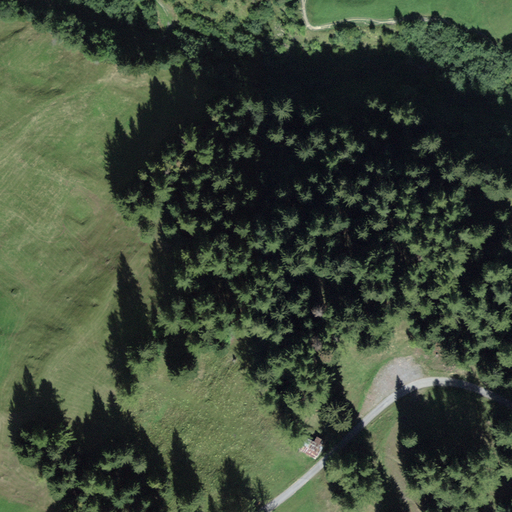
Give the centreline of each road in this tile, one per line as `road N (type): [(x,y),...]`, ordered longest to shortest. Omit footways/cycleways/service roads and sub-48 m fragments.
road 1 (track): [(263,511),(419,382),(439,378),(511,399)]
road 2 (track): [(420,511),(397,467),(419,382)]
